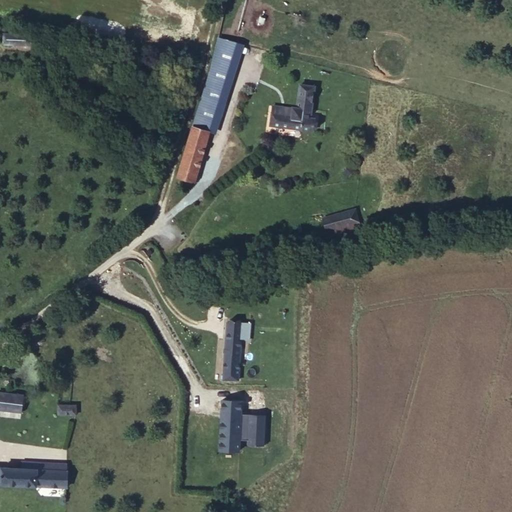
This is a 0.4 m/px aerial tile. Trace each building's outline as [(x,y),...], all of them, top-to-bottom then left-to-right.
[(1,43),(30,45),(31,34),(2,31),(1,43)] [(240,43),(219,36),(192,126),(212,133),(240,43)] [(139,57),(126,56),(126,64),(139,65),(139,57)] [(304,73),(286,71),(286,79),(304,79),(304,73)] [(304,79),(286,79),(286,94),(281,93),(281,95),(281,101),(260,101),(260,118),(306,119),(306,102),(303,102),(304,79)] [(212,133),(192,126),(175,178),(195,184),(212,133)] [(319,208),(322,222),(354,213),(351,199),(319,208)] [(354,213),(322,222),(324,234),(357,224),(354,213)] [(224,353),(240,353),(242,325),(225,324),(224,353)] [(238,382),(240,353),(224,353),(222,381),(238,382)] [(24,396),(0,392),(0,408),(22,410),(24,396)] [(221,401),(219,452),(238,452),(238,441),(240,416),(240,402),(221,401)] [(59,414),(75,415),(76,404),(59,403),(59,414)] [(268,416),(240,416),(238,441),(267,441),(268,416)] [(0,480),(38,483),(65,485),(66,464),(30,463),(29,467),(0,464),(0,480)]
